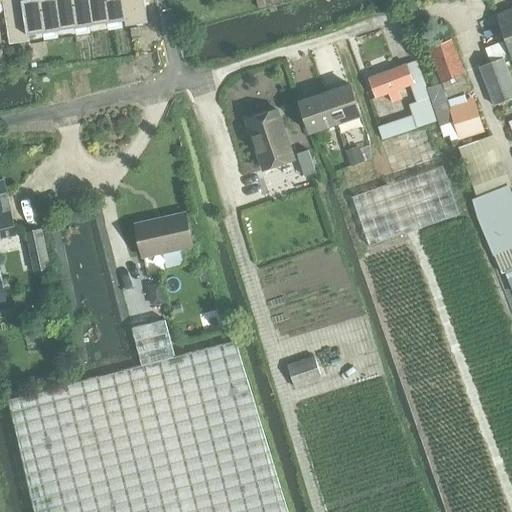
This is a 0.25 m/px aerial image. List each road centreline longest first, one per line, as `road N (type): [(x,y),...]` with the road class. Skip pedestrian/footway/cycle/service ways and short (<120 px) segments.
road 1 (track): [(385,174),(343,188),(365,250),(414,234),(511,498)]
road 2 (track): [(229,217),(320,511)]
road 3 (track): [(443,9),(200,77)]
road 4 (unclassified): [(180,77),(64,110)]
